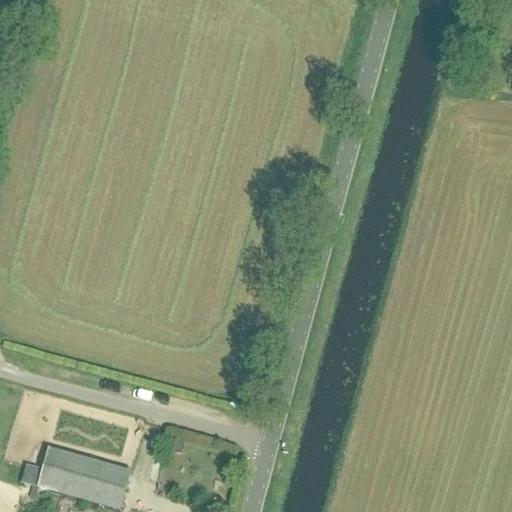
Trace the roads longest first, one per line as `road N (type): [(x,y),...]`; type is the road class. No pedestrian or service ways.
road 1 (tertiary): [(266,446),(386,0)]
road 2 (unclassified): [(266,446),(0,372)]
